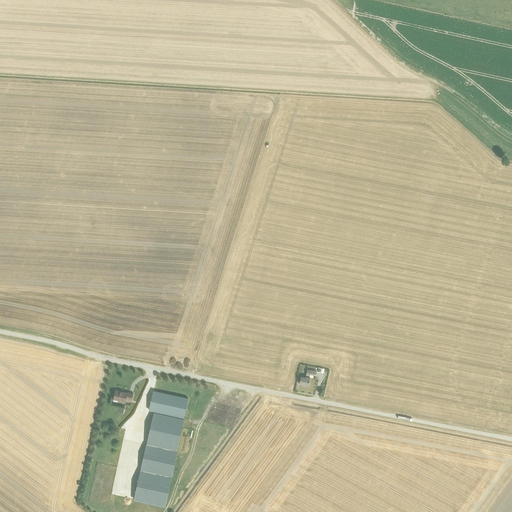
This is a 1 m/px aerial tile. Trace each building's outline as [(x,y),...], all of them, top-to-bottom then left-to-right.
[(315,375),(316,371),(307,370),(305,377),(300,377),(299,384),(308,386),(310,378),(309,377),(309,374),(315,375)] [(131,402),(133,393),(128,392),(127,393),(115,390),(113,399),(119,401),(118,402),(125,403),(126,401),(131,402)] [(176,451),(188,398),(154,391),(150,410),(154,411),(147,445),(176,451)] [(171,475),(176,452),(146,446),(141,469),(171,475)] [(167,507),(173,477),(143,471),(137,501),(167,507)]
